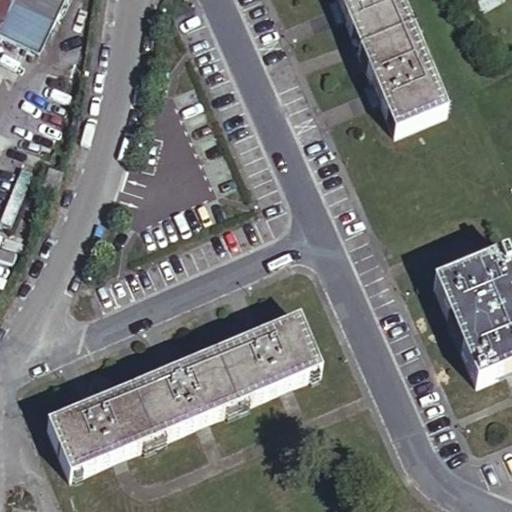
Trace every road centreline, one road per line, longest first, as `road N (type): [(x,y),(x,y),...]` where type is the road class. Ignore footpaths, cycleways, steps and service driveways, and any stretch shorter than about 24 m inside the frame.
road 1 (residential): [(0,363),(66,251),(128,0)]
road 2 (residential): [(310,239),(0,385)]
road 3 (residential): [(491,511),(439,487),(398,442),(310,239)]
road 4 (residential): [(310,239),(206,0)]
